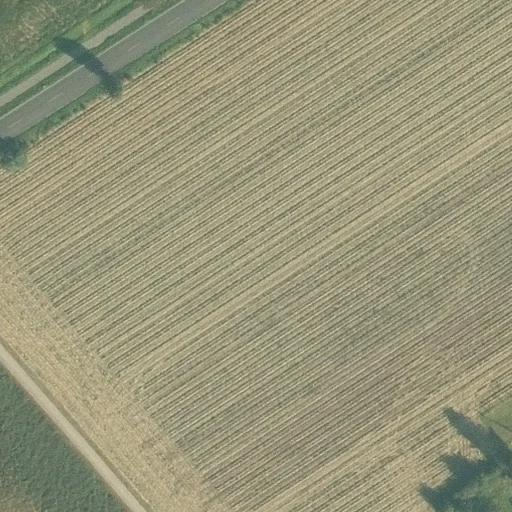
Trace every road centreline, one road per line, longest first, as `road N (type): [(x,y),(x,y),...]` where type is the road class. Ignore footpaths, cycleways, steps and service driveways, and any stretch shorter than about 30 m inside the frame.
road 1 (tertiary): [(0,131),(203,0)]
road 2 (unclassified): [(0,354),(138,511)]
